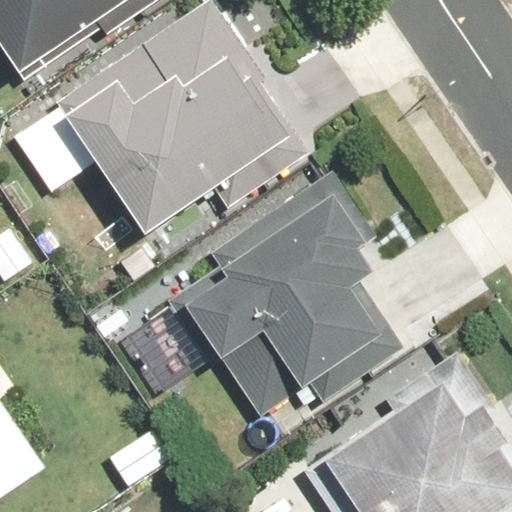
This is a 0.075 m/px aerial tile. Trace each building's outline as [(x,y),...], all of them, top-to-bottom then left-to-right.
[(138,0),(0,0),(0,66),(11,84),(138,0)] [(136,237),(206,190),(221,211),(288,165),(274,144),(295,131),(206,0),(204,0),(47,107),(136,237)] [(216,279),(174,309),(214,366),(255,337),(292,390),(308,378),(323,401),(401,346),(355,280),(365,273),(349,250),(367,237),(322,173),(200,258),(216,279)] [(9,226),(0,232),(0,282),(32,262),(9,226)] [(315,460),(349,511),(511,511),(511,439),(461,361),(452,346),(380,393),(391,411),(315,460)] [(0,511),(0,491),(35,467),(0,414),(0,511)]
